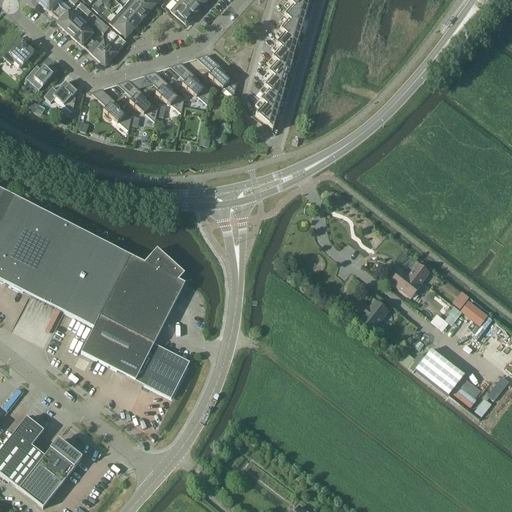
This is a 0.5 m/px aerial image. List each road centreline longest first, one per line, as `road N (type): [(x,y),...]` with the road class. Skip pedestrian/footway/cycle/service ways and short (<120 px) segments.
road 1 (unclassified): [(159,476),(208,405),(226,354),(238,269),(230,199)]
road 2 (secondary): [(230,199),(124,194),(0,143)]
road 3 (secondary): [(424,71),(352,144),(230,199)]
road 4 (residential): [(9,8),(92,84),(201,45)]
road 5 (unclassified): [(159,476),(0,350)]
